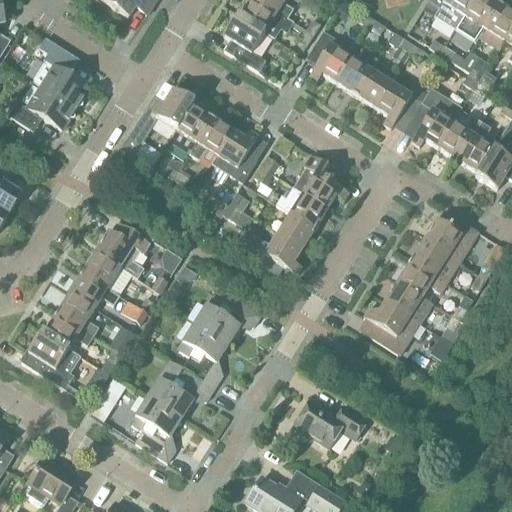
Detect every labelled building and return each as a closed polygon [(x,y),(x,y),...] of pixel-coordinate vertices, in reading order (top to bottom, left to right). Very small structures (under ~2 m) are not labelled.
[(105,0),(102,6),(126,21),(139,2),(151,10),(156,0),(105,0)] [(281,8),(285,0),(251,0),(251,1),(287,23),(292,15),(281,8)] [(331,8),(336,0),(325,0),(324,4),(331,8)] [(454,33),(475,0),(430,0),(441,7),(433,20),(454,33)] [(474,46),(477,42),(498,8),(484,0),(475,0),(454,33),(474,46)] [(293,27),(287,23),(251,1),(238,20),(239,21),(263,37),(274,43),(280,33),(287,37),(293,27)] [(341,5),(333,18),(344,25),(352,11),(341,5)] [(503,46),(511,31),(511,17),(498,8),(477,42),(497,55),(503,46)] [(369,31),(373,24),(363,18),(359,25),(369,31)] [(221,53),(257,77),(264,67),(250,57),(263,37),(235,19),(222,40),(227,44),(221,53)] [(304,34),(312,39),(319,29),(310,24),(304,34)] [(373,24),(369,31),(379,38),(384,31),(373,24)] [(511,66),(511,31),(503,46),(511,51),(511,53),(506,63),(511,66)] [(305,51),(312,39),(304,34),(297,46),(305,51)] [(333,87),(349,62),(328,48),(331,43),(321,37),(305,62),(315,68),(307,81),(315,86),(320,78),(333,87)] [(409,56),(413,50),(393,37),(388,45),(397,51),(398,49),(409,56)] [(39,91),(73,113),(87,92),(67,79),(77,64),(47,44),(41,53),(49,58),(44,65),(52,70),(39,91)] [(438,58),(442,52),(433,46),(429,53),(438,58)] [(413,50),(409,56),(408,58),(418,64),(423,56),(413,50)] [(458,71),(463,63),(443,51),(442,52),(438,58),(458,71)] [(354,100),(369,75),(376,64),(366,57),(359,68),(349,62),(333,87),(354,100)] [(477,87),(482,79),(472,73),(474,70),(463,63),(458,71),(468,78),(467,80),(477,87)] [(374,113),(389,88),(369,75),(354,100),(374,113)] [(477,87),(489,94),(494,86),(482,79),(477,87)] [(473,94),(477,87),(467,80),(462,87),(473,94)] [(485,101),(489,94),(477,87),(473,94),(485,101)] [(403,136),(420,108),(389,88),(374,113),(386,120),(381,128),(389,133),(392,129),(403,136)] [(60,134),(73,113),(39,91),(25,112),(17,107),(8,121),(32,136),(41,122),(60,134)] [(191,110),(193,107),(171,93),(163,106),(154,99),(121,150),(134,158),(156,123),(175,135),(191,110)] [(436,152),(452,127),(420,108),(403,136),(412,142),(410,146),(417,151),(422,143),(436,152)] [(511,122),(511,120),(511,112),(507,109),(502,116),(511,122)] [(191,110),(175,135),(195,147),(211,123),(191,110)] [(456,165),(480,127),(470,120),(462,134),(452,127),(436,152),(456,165)] [(209,170),(216,160),(231,135),(211,123),(195,147),(189,158),(209,170)] [(475,180),(475,181),(495,193),(504,180),(511,184),(511,157),(505,153),(510,145),(511,145),(511,123),(492,153),(477,177),(476,177),(474,180),(475,180)] [(477,177),(492,153),(481,146),(490,133),(480,127),(456,165),(475,177),(473,180),(475,181),(475,180),(474,180),(476,177),(477,177)] [(231,135),(216,160),(236,173),(231,181),(241,187),(254,167),(267,147),(249,136),(244,143),(231,135)] [(259,171),(266,175),(273,165),(266,160),(259,171)] [(301,197),(326,213),(334,200),(342,205),(347,197),(343,195),(350,184),(321,166),(301,197)] [(172,184),(177,176),(167,170),(163,178),(172,184)] [(260,184),(266,175),(259,171),(253,180),(260,184)] [(0,215),(6,219),(19,198),(2,188),(8,178),(0,173),(0,215)] [(177,176),(172,184),(182,190),(187,182),(177,176)] [(203,202),(211,190),(200,184),(193,196),(203,202)] [(313,233),(326,213),(301,197),(294,208),(282,200),(276,210),(288,218),(313,233)] [(234,212),(241,216),(248,205),(241,201),(234,212)] [(235,226),(241,216),(234,212),(228,222),(235,226)] [(421,245),(456,267),(476,236),(442,215),(436,225),(435,224),(421,245)] [(300,254),(313,233),(288,218),(275,238),(300,254)] [(94,256),(129,279),(135,282),(141,272),(132,266),(139,255),(141,256),(147,247),(115,227),(109,237),(107,236),(94,256)] [(292,267),(300,254),(275,238),(268,249),(257,242),(250,252),(294,279),(299,272),(292,267)] [(443,287),(456,267),(421,245),(409,265),(443,287)] [(116,299),(129,279),(94,256),(81,277),(116,299)] [(437,298),(443,287),(409,265),(396,285),(420,301),(427,291),(437,298)] [(478,280),(484,284),(490,274),(484,270),(478,280)] [(117,300),(116,299),(81,277),(68,297),(93,312),(100,300),(112,308),(117,300)] [(478,293),(484,284),(478,280),(472,289),(478,293)] [(158,297),(166,286),(158,281),(151,293),(158,297)] [(429,306),(420,301),(396,285),(383,305),(416,326),(429,306)] [(85,325),(93,312),(68,297),(55,317),(91,340),(96,332),(85,325)] [(192,327),(226,349),(242,324),(251,331),(259,318),(228,298),(221,309),(209,301),(192,327)] [(138,313),(145,318),(153,307),(145,302),(138,313)] [(396,357),(416,326),(383,305),(374,319),(367,314),(362,322),(374,330),(368,340),(396,357)] [(452,321),(458,325),(464,315),(458,311),(452,321)] [(139,328),(145,318),(138,313),(132,323),(139,328)] [(87,347),(91,340),(55,317),(43,337),(43,338),(67,353),(75,340),(87,347)] [(452,334),(458,325),(452,321),(445,330),(452,334)] [(211,374),(226,349),(192,327),(176,354),(188,361),(181,372),(202,386),(203,386),(212,393),(219,382),(220,380),(211,374)] [(125,333),(113,354),(123,360),(136,340),(125,333)] [(72,380),(66,377),(76,360),(67,353),(43,338),(43,337),(40,335),(40,336),(39,335),(19,367),(57,391),(77,403),(79,399),(65,391),(72,380)] [(439,356),(446,345),(439,341),(432,352),(439,356)] [(140,357),(144,351),(135,345),(130,354),(136,358),(140,357)] [(114,367),(119,358),(112,354),(107,363),(114,367)] [(212,393),(203,386),(202,386),(181,372),(174,384),(162,376),(145,402),(179,423),(195,399),(204,405),(212,393)] [(172,455),(168,441),(179,423),(145,402),(129,428),(141,436),(133,447),(165,467),(172,455)] [(335,421),(309,404),(292,431),(327,453),(338,434),(354,444),(365,425),(342,410),(335,421)] [(0,479),(12,460),(0,452),(0,451),(7,440),(0,435),(0,479)] [(72,511),(76,507),(65,499),(76,483),(42,462),(26,487),(28,488),(23,496),(24,500),(39,510),(43,509),(48,501),(60,508),(57,511),(72,511)] [(259,481),(244,507),(251,511),(293,511),(299,504),(302,500),(287,491),(283,496),(259,481)] [(317,489),(305,508),(312,511),(340,511),(344,506),(317,489)]
